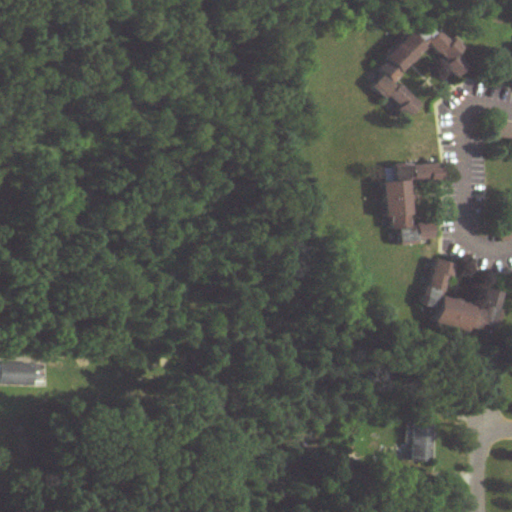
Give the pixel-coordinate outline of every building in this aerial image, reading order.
[(369,87),(403,121),(419,105),(394,81),(425,48),(457,78),(467,68),(455,56),(462,49),(452,39),(448,43),(423,19),(373,70),(379,76),(369,87)] [(440,184),(439,164),(389,166),(390,183),(379,183),(381,220),(386,220),(387,232),(395,231),(396,243),(430,242),(430,223),(410,224),(408,185),(440,184)] [(501,242),(511,238),(511,222),(496,229),(501,242)] [(480,307),(442,299),(449,264),(431,260),(420,308),(433,311),(430,324),(491,338),(500,293),(484,289),(480,307)] [(31,364),(0,364),(0,386),(31,387),(31,364)] [(409,463),(430,463),(430,425),(409,425),(409,463)]
